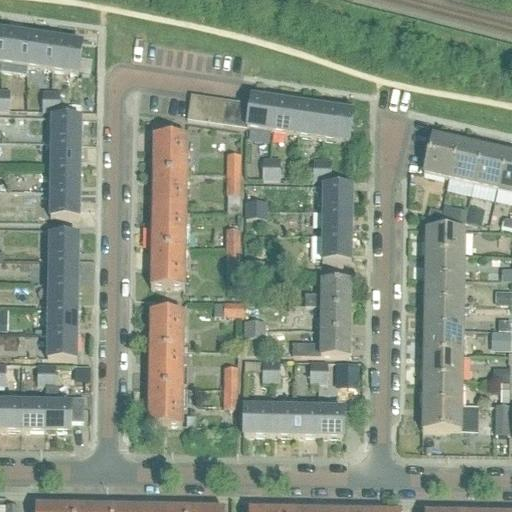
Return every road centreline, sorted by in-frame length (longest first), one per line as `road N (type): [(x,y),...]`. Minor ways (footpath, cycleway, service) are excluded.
road 1 (residential): [(106,478),(116,89),(137,79),(245,93)]
road 2 (residential): [(379,483),(382,103)]
road 3 (residential): [(379,483),(106,478)]
road 4 (residential): [(511,484),(379,483)]
